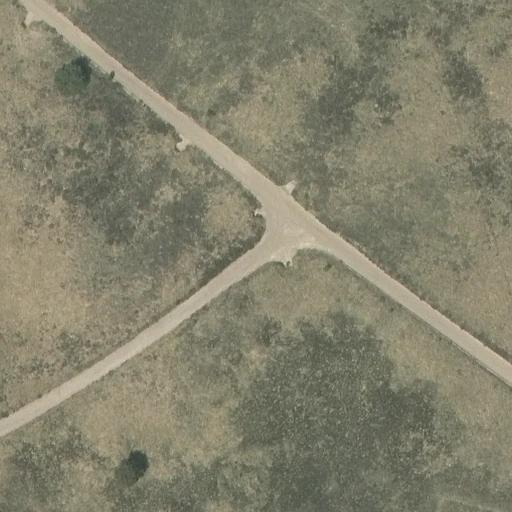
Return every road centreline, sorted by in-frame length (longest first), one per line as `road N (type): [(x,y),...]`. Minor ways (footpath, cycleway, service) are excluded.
road 1 (track): [(0,429),(158,332),(297,219)]
road 2 (track): [(27,0),(297,219)]
road 3 (track): [(297,219),(511,377)]
